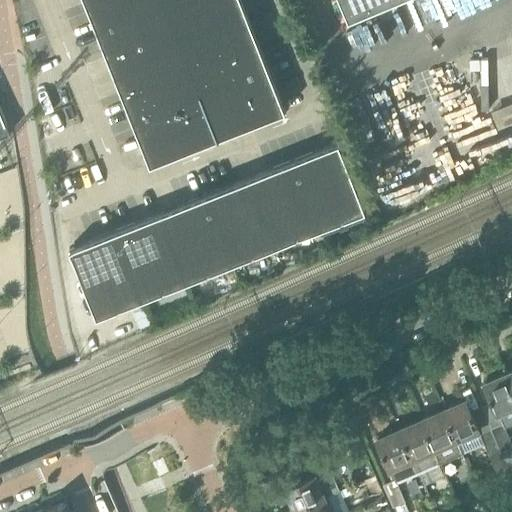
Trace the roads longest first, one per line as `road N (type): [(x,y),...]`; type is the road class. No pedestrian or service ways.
road 1 (residential): [(194,433),(216,413),(511,285)]
road 2 (residential): [(194,433),(159,426),(70,464)]
